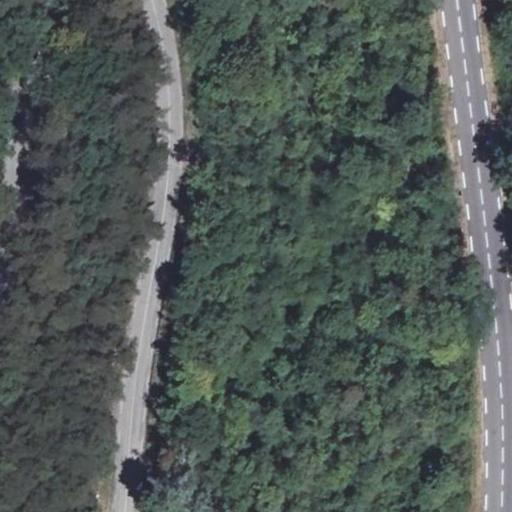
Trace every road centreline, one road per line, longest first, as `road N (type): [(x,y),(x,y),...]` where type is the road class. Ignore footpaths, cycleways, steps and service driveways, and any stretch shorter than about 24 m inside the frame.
road 1 (unclassified): [(152,0),(172,107),(125,511)]
road 2 (secondary): [(499,511),(502,416),(457,0)]
road 3 (residential): [(0,217),(56,0)]
